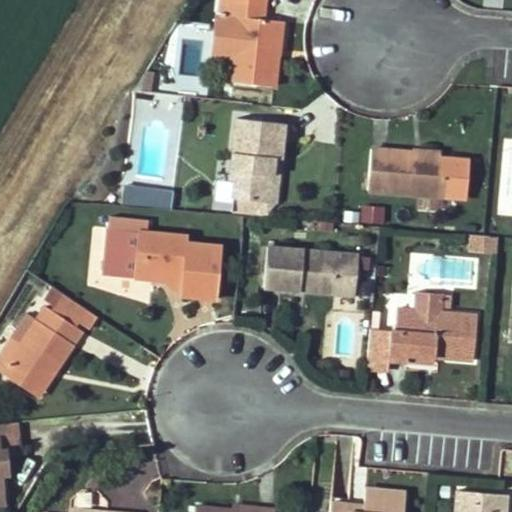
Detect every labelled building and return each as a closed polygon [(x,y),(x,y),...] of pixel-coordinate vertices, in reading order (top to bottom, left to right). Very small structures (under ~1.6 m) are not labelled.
[(228,18),(229,0),(218,0),(217,16),(228,18)] [(229,0),(228,18),(236,18),(230,81),(273,86),(280,23),(262,21),(264,0),(229,0)] [(273,159),(281,160),(284,123),(236,118),(230,179),(236,179),(235,199),(269,202),(273,159)] [(439,160),(412,158),(412,152),(372,148),(369,191),(443,198),(445,174),(438,174),(439,160)] [(412,158),(439,160),(440,153),(413,150),(412,152),(412,158)] [(273,159),(269,202),(277,203),(281,160),(273,159)] [(164,205),(164,188),(132,188),(132,205),(164,205)] [(360,222),(384,224),(385,205),(361,204),(360,222)] [(144,262),(143,280),(161,282),(176,295),(179,295),(214,299),(220,247),(185,244),(186,236),(147,233),(148,222),(108,219),(106,234),(136,236),(135,251),(144,262)] [(106,234),(102,276),(143,280),(144,262),(135,251),(136,236),(106,234)] [(495,253),(497,238),(471,235),(469,250),(495,253)] [(336,288),(339,256),(269,250),(265,290),(301,293),(302,285),(336,288)] [(336,288),(336,296),(354,298),(357,257),(339,256),(336,288)] [(302,285),(301,293),(336,296),(336,288),(302,285)] [(70,313),(77,303),(62,293),(54,304),(70,313)] [(413,311),(440,314),(442,301),(414,298),(413,311)] [(54,304),(51,310),(76,325),(79,320),(88,325),(95,315),(77,303),(70,313),(54,304)] [(76,325),(51,310),(43,305),(18,341),(10,336),(0,350),(0,370),(32,391),(49,366),(54,370),(81,329),(76,325)] [(370,329),(367,369),(384,371),(385,360),(404,363),(405,354),(430,357),(470,361),(474,317),(440,314),(413,311),(395,310),(394,331),(370,329)] [(430,357),(405,354),(404,363),(429,365),(430,357)] [(32,391),(37,394),(54,370),(49,366),(32,391)] [(18,451),(15,423),(0,423),(0,452),(4,452),(18,451)] [(383,503),(402,505),(404,491),(365,488),(365,494),(383,496),(383,503)] [(498,511),(499,511),(477,508),(478,493),(457,491),(455,511),(498,511)] [(498,511),(505,511),(507,496),(478,493),(477,508),(499,511),(498,511)] [(401,511),(402,505),(383,503),(383,496),(365,494),(363,504),(362,511),(359,511),(347,511),(347,503),(330,501),(328,511),(401,511)] [(359,511),(362,511),(363,504),(347,503),(347,511),(359,511)]
